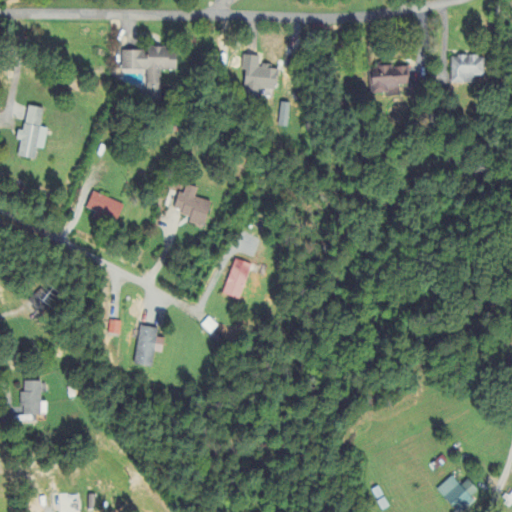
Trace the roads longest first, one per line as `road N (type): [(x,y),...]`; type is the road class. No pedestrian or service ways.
road 1 (residential): [(224,0),(207,14),(292,21),(343,20),(442,0)]
road 2 (residential): [(0,11),(207,14)]
